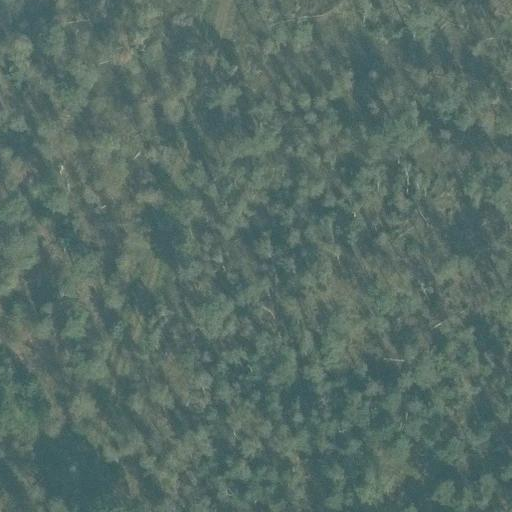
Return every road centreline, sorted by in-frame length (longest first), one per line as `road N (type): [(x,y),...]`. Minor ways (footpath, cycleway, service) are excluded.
road 1 (track): [(219,0),(82,481)]
road 2 (track): [(406,511),(511,385)]
